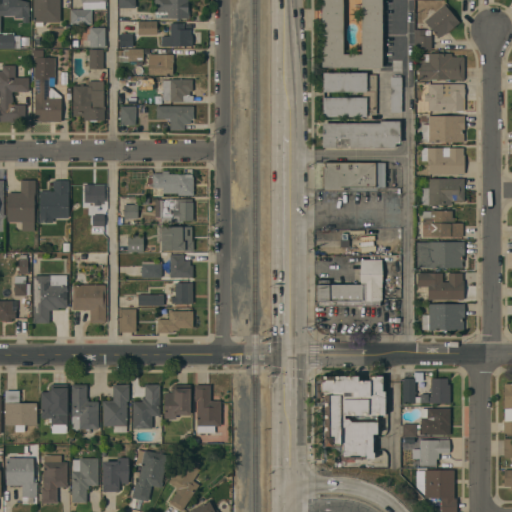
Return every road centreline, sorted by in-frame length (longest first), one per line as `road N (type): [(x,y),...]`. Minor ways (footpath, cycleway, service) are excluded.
road 1 (residential): [(228,0),(227,354)]
road 2 (residential): [(494,27),(492,355)]
road 3 (secondary): [(282,0),(288,309)]
road 4 (residential): [(289,355),(0,354)]
road 5 (residential): [(227,149),(0,150)]
road 6 (residential): [(481,355),(289,355)]
road 7 (residential): [(481,355),(481,511)]
